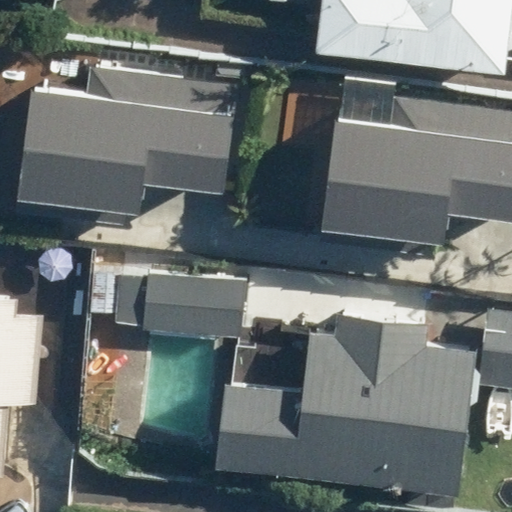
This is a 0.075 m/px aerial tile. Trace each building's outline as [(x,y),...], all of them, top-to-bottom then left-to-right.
[(511,0),(313,0),(311,39),(500,55),(511,55),(511,0)] [(17,77),(4,189),(131,204),(135,172),(221,182),(229,115),(234,116),(239,76),(87,58),(84,85),(17,77)] [(327,106),(312,218),(439,234),(443,204),(511,212),(511,104),(393,89),(390,114),(327,106)] [(244,267),(134,258),(129,321),(239,330),(244,267)] [(12,308),(13,288),(0,287),(0,469),(3,470),(6,397),(36,399),(39,309),(12,308)] [(335,303),(332,324),(250,314),(243,379),(220,377),(211,453),(457,483),(470,371),(511,376),(511,301),(481,298),(478,320),(335,303)]
